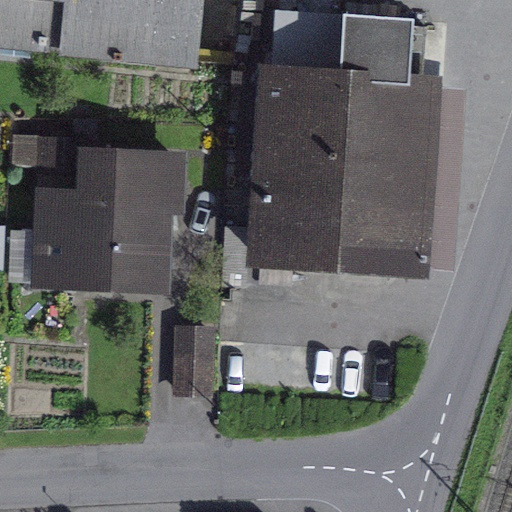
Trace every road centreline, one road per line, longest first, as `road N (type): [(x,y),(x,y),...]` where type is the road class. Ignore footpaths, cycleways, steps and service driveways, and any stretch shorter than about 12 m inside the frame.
road 1 (residential): [(425,468),(0,483)]
road 2 (residential): [(425,468),(511,186)]
